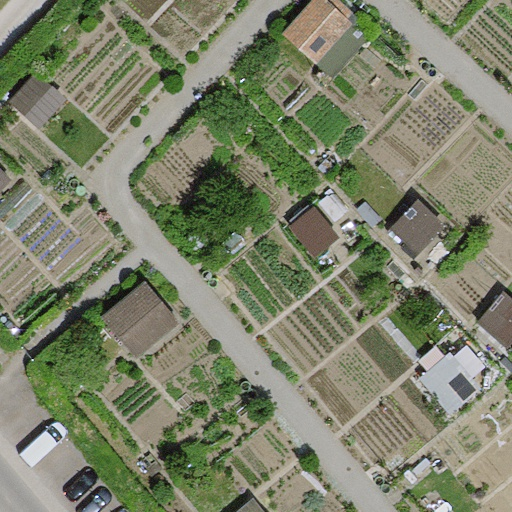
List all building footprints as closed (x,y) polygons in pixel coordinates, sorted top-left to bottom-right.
[(320,0),(317,0),(286,34),(315,61),(348,26),(320,0)] [(363,40),(348,26),(315,61),(330,75),(363,40)] [(63,97),(36,73),(13,100),(39,124),(63,97)] [(443,227),(417,202),(392,228),(418,253),(443,227)] [(334,240),(311,210),(290,225),(314,256),(334,240)] [(177,321),(147,284),(108,317),(138,353),(177,321)] [(511,338),(511,299),(506,293),(481,319),(506,344),(511,338)] [(466,379),(447,357),(427,375),(446,397),(466,379)]
